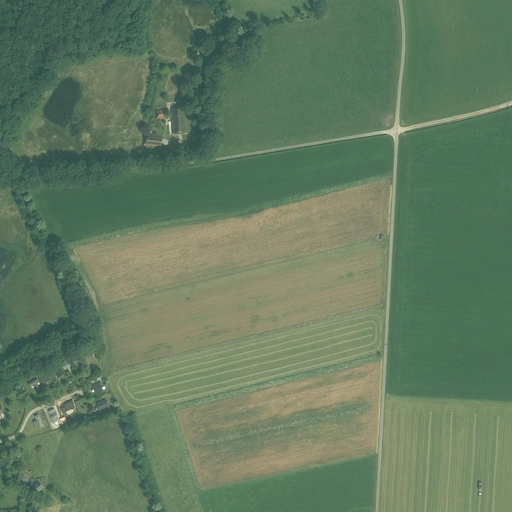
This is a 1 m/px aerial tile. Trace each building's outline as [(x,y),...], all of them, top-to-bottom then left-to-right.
[(173,134),(186,133),(184,101),(178,102),(178,109),(171,109),(173,134)] [(156,119),(165,119),(164,110),(156,110),(156,119)] [(160,147),(162,135),(146,133),(143,145),(160,147)] [(74,364),(80,361),(77,355),(71,358),(74,364)] [(65,370),(71,366),(67,359),(63,361),(64,363),(61,364),(65,370)] [(64,374),(60,367),(52,371),(54,374),(56,373),(58,377),(64,374)] [(45,383),(49,381),(48,380),(51,378),(48,374),(42,377),(45,383)] [(30,387),(39,382),(37,379),(28,384),(30,387)] [(96,395),(103,392),(100,383),(93,386),(96,395)] [(107,407),(105,401),(98,404),(99,407),(101,407),(102,409),(107,407)] [(67,408),(63,410),(65,414),(77,409),(75,405),(76,405),(75,402),(66,405),(67,408)] [(55,409),(49,411),(53,422),(59,420),(55,409)] [(42,423),(39,414),(35,416),(36,421),(34,422),(36,428),(40,427),(40,425),(42,423)] [(30,480),(24,476),(20,474),(16,480),(20,482),(26,486),(30,480)] [(38,492),(44,487),(38,481),(33,486),(38,492)] [(34,497),(27,493),(23,501),(30,504),(34,497)]
